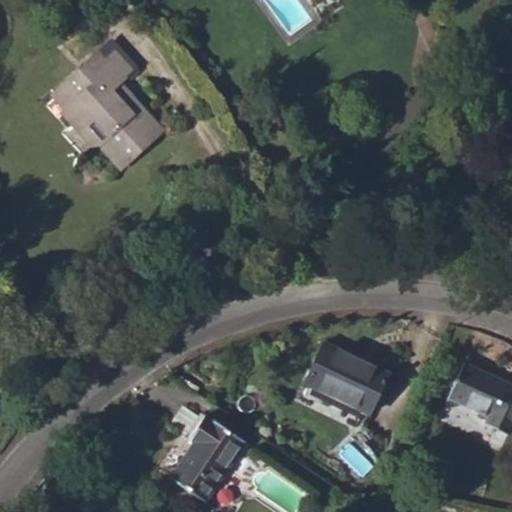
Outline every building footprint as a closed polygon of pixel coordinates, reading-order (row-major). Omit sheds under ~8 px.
[(113,38),(103,48),(89,60),(116,89),(121,85),(139,68),(113,38)] [(123,167),(138,153),(163,131),(133,98),(126,104),(119,97),(114,91),(116,89),(89,60),(54,93),(68,107),(63,112),(97,149),(102,145),(123,167)] [(114,91),(119,97),(126,104),(133,98),(121,85),(116,89),(114,91)] [(305,383),(370,414),(390,372),(325,342),(305,383)] [(449,395),(491,416),(487,425),(510,435),(511,430),(511,386),(464,364),(449,395)] [(205,416),(190,439),(193,442),(170,477),(206,502),(246,442),(205,416)]
